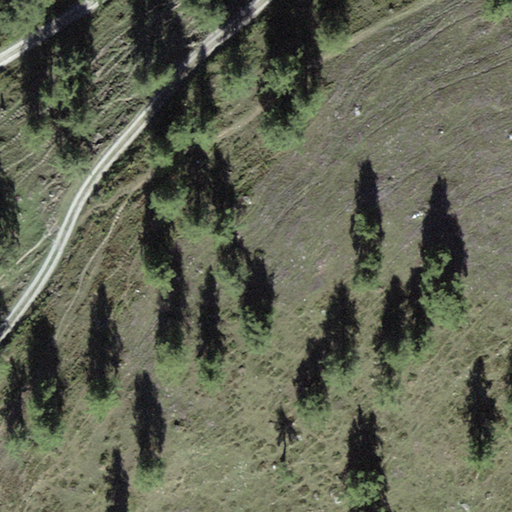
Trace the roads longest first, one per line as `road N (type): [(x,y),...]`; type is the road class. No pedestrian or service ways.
road 1 (track): [(283,0),(190,81),(115,173),(95,199),(69,276),(0,365)]
road 2 (track): [(0,80),(125,0)]
